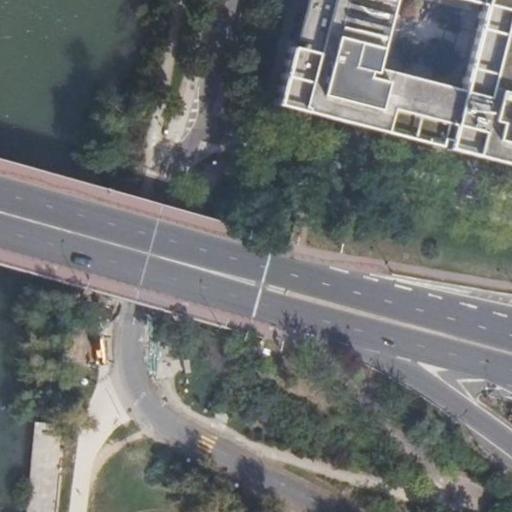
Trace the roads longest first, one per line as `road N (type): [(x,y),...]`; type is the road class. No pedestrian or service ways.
road 1 (primary): [(511,338),(0,196)]
road 2 (residential): [(326,511),(158,420),(129,379),(127,323),(169,171),(205,124)]
road 3 (primary): [(0,236),(317,324)]
road 4 (unclassified): [(511,209),(205,124)]
road 5 (motorway): [(317,324),(511,453)]
road 6 (primary): [(317,324),(511,378)]
road 7 (residential): [(205,124),(212,60),(242,0)]
